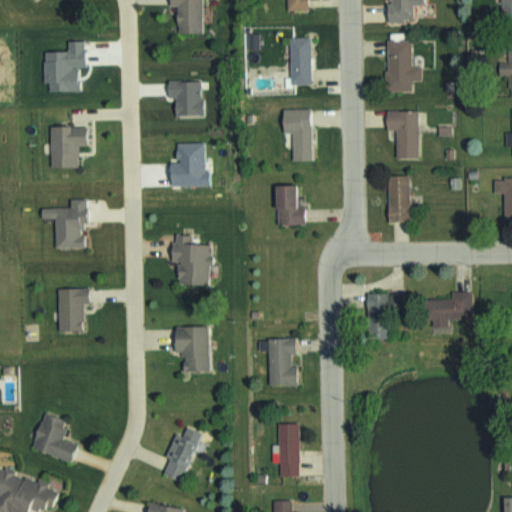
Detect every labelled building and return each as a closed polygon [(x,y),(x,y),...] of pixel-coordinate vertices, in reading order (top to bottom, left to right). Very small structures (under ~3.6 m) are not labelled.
[(208,0),(179,0),(180,32),(208,32),(208,0)] [(289,0),(290,9),(312,9),(311,0),(289,0)] [(386,0),(387,19),(417,19),(417,0),(428,0),(386,0)] [(315,35),(293,35),(293,82),(315,82),(315,35)] [(511,84),(511,38),(510,38),(510,60),(503,61),(503,84),(511,84)] [(424,78),(424,65),(415,65),(415,39),(390,39),(390,89),(416,89),(416,78),(424,78)] [(400,156),(422,156),(422,108),(391,108),(391,129),(400,129),(400,156)] [(315,124),(294,124),(294,159),(315,159),(315,124)] [(56,165),(84,165),(84,141),(95,141),(95,125),(56,125),(56,165)] [(392,173),(392,220),(414,220),(414,173),(392,173)] [(511,175),(499,175),(499,217),(511,216),(511,175)] [(307,222),(307,183),(280,183),(280,222),(307,222)] [(194,241),(195,233),(179,233),(178,261),(183,261),(183,283),(212,284),(214,242),(194,241)] [(62,287),(62,329),(90,329),(90,287),(62,287)] [(435,296),(434,325),(476,325),(476,290),(456,290),(456,297),(435,296)] [(406,314),(406,292),(371,291),(370,313),(406,314)] [(180,325),(180,370),(213,370),(213,325),(180,325)] [(270,384),(300,384),(299,336),(269,337),(270,384)] [(35,445),(75,461),(81,444),(64,437),(71,419),(48,410),(35,445)] [(162,471),(185,481),(205,432),(182,422),(162,471)] [(280,475),(302,475),(302,422),(280,422),(280,475)] [(0,509),(8,511),(33,511),(36,504),(52,510),(60,485),(0,465),(0,494),(0,509)] [(293,511),(293,498),(269,499),(269,511),(293,511)] [(185,511),(187,504),(153,499),(151,511),(185,511)]
